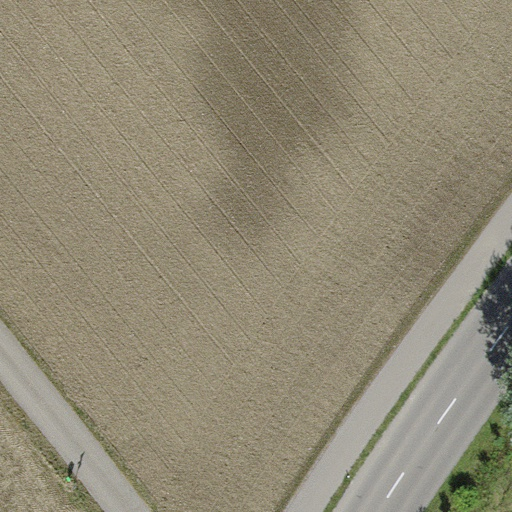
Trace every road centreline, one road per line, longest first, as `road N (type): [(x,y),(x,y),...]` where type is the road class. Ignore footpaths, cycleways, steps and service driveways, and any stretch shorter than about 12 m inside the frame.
road 1 (tertiary): [(511,323),(383,511)]
road 2 (residential): [(0,340),(133,511)]
